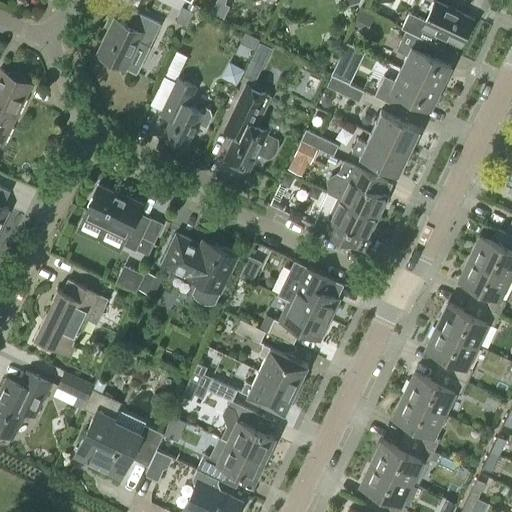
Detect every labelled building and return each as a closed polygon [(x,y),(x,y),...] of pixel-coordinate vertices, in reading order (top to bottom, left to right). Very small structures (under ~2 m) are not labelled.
[(222,17),(227,5),(216,0),(215,0),(210,11),(222,17)] [(401,28),(405,30),(432,43),(436,34),(460,45),(469,26),(471,27),(475,17),(467,13),(466,15),(435,0),(425,20),(409,12),(401,28)] [(113,18),(96,54),(125,68),(135,73),(149,45),(160,23),(132,10),(125,24),(113,18)] [(364,29),(371,16),(361,11),(354,24),(364,29)] [(406,55),(400,67),(440,86),(450,65),(429,54),(434,44),(432,43),(405,30),(396,50),(406,55)] [(337,38),(328,41),(326,45),(328,50),(332,52),(341,49),(342,44),(341,40),(337,38)] [(346,42),(331,74),(349,83),(364,50),(346,42)] [(206,127),(212,115),(210,109),(205,107),(202,111),(187,104),(195,86),(176,77),(186,58),(175,53),(151,100),(173,111),(162,135),(185,146),(197,123),(206,127)] [(332,69),(337,58),(331,55),(326,66),(332,69)] [(250,60),(243,75),(254,81),(262,65),(250,60)] [(403,109),(408,98),(430,108),(440,86),(400,67),(394,80),(384,75),(374,95),(403,109)] [(0,140),(3,142),(31,84),(0,69),(0,140)] [(326,85),(359,101),(364,90),(349,83),(331,74),(326,85)] [(277,139),(265,133),(267,130),(251,123),(265,93),(246,83),(224,129),(235,134),(224,156),(249,168),(256,152),(267,157),(271,155),(275,149),(277,144),(277,139)] [(380,110),(369,132),(409,151),(420,129),(380,110)] [(300,139),(329,153),(333,155),(338,144),(305,128),(300,139)] [(358,156),(398,174),(409,151),(369,132),(365,142),(357,138),(351,151),(358,155),(358,156)] [(295,156),(309,163),(315,149),(301,143),(295,156)] [(337,197),(378,216),(388,195),(371,187),(376,176),(344,160),(338,172),(337,172),(325,178),(327,192),(337,197)] [(293,177),(284,173),(279,182),(284,184),(290,181),(293,177)] [(83,215),(75,230),(119,251),(122,244),(135,250),(136,249),(147,254),(153,242),(141,237),(151,218),(138,212),(142,203),(124,195),(123,197),(98,184),(83,215)] [(0,225),(8,209),(2,206),(9,191),(0,186),(0,225)] [(368,238),(378,216),(337,197),(337,198),(325,192),(316,211),(318,213),(312,225),(345,240),(350,229),(368,238)] [(197,299),(201,302),(205,303),(209,303),(214,303),(237,255),(235,254),(232,250),(225,246),(220,247),(202,239),(200,244),(176,232),(161,264),(176,271),(197,281),(192,292),(194,296),(197,299)] [(500,243),(480,233),(469,256),(508,275),(511,267),(511,234),(506,232),(500,243)] [(252,279),(261,257),(248,253),(240,275),(252,279)] [(458,280),(478,289),(473,300),(499,313),(505,300),(498,297),(508,275),(469,256),(458,280)] [(278,294),(288,299),(329,319),(339,297),(319,288),(325,275),(300,263),(298,268),(292,265),(278,294)] [(127,268),(121,270),(116,281),(135,290),(142,275),(127,268)] [(152,296),(161,279),(147,272),(139,289),(152,296)] [(57,288),(52,298),(52,301),(54,304),(55,304),(52,310),(51,310),(48,310),(45,312),(33,337),(69,355),(87,318),(96,323),(108,298),(67,278),(61,290),(57,288)] [(274,318),(268,330),(267,331),(292,343),(299,331),(318,340),(329,319),(288,299),(279,320),(274,318)] [(486,322),(493,325),(499,313),(473,300),(468,312),(448,302),(436,325),(476,344),(486,322)] [(234,330),(259,342),(265,330),(240,318),(234,330)] [(425,348),(446,358),(440,369),(466,381),(472,369),(465,366),(476,344),(436,325),(425,348)] [(258,370),(298,389),(304,377),(301,376),(307,364),(269,346),(263,343),(258,353),(264,356),(258,370)] [(453,390),(460,394),(466,381),(440,369),(435,380),(415,370),(404,394),(443,412),(453,390)] [(0,387),(0,432),(12,438),(24,411),(34,416),(51,381),(27,370),(20,383),(6,376),(0,387)] [(292,402),(298,389),(258,370),(251,383),(245,380),(240,391),(247,394),(246,394),(284,412),(290,400),(292,402)] [(85,401),(92,387),(93,385),(64,372),(57,387),(85,401)] [(93,385),(92,387),(101,392),(106,381),(97,377),(93,385)] [(229,399),(231,400),(237,389),(212,377),(206,388),(229,399)] [(92,387),(85,401),(83,406),(94,412),(74,454),(120,476),(129,457),(140,434),(141,433),(112,419),(121,401),(101,392),(92,387)] [(439,438),(432,434),(443,412),(404,394),(393,417),(413,426),(407,437),(433,450),(439,438)] [(220,437),(228,441),(266,459),(273,445),(269,443),(273,436),(249,424),(255,412),(231,400),(229,399),(222,414),(226,425),(220,437)] [(511,408),(510,407),(503,423),(511,427),(511,424),(511,408)] [(148,466),(156,449),(158,443),(140,434),(129,457),(148,466)] [(497,435),(489,451),(497,455),(505,439),(497,435)] [(219,478),(222,480),(228,468),(252,479),(255,472),(259,473),(266,459),(228,441),(220,437),(218,436),(209,455),(203,452),(196,468),(197,468),(219,478)] [(420,459),(428,462),(433,450),(407,437),(402,449),(382,439),(371,462),(410,481),(420,459)] [(156,449),(148,466),(144,474),(157,480),(163,468),(167,466),(172,456),(156,449)] [(489,451),(482,467),(490,470),(497,455),(489,451)] [(403,511),(406,506),(399,503),(410,481),(371,462),(360,485),(380,495),(375,506),(387,511),(403,511)] [(214,488),(219,478),(197,468),(192,478),(194,485),(183,508),(191,511),(239,511),(238,508),(241,501),(214,488)] [(476,478),(469,494),(477,498),(484,483),(476,478)] [(470,511),(477,498),(469,494),(461,510),(465,511),(470,511)]
